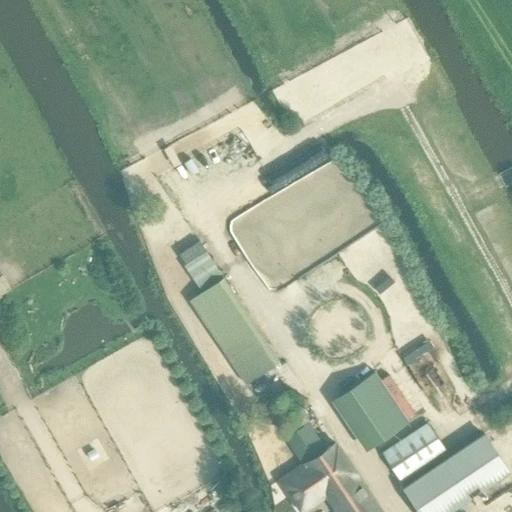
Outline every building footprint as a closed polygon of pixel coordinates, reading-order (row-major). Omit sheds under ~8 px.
[(198,241),(178,255),(185,264),(205,251),(198,241)] [(245,385),(279,362),(223,278),(189,300),(245,385)] [(406,423),(373,372),(330,400),(364,451),(406,423)] [(291,433),(309,421),(307,398),(289,391),(270,402),(271,424),(291,433)] [(427,423),(382,453),(400,483),(448,451),(427,423)] [(380,511),(335,442),(323,451),(306,426),(287,438),(304,463),(281,478),(302,510),(325,495),(336,511),(380,511)] [(403,489),(418,511),(446,511),(508,471),(484,434),(403,489)]
